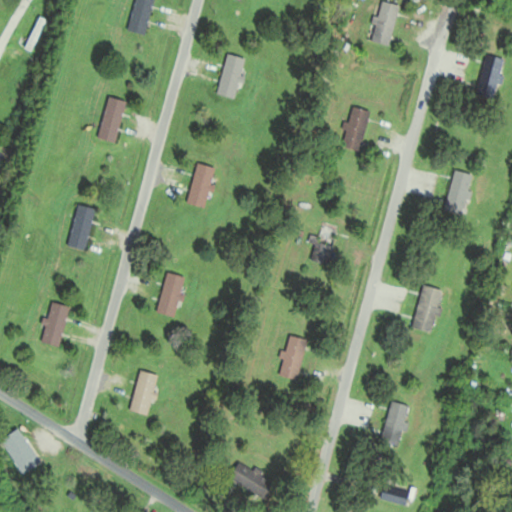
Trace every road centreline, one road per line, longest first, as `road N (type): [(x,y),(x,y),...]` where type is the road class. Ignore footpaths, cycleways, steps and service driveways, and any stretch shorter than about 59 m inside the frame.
road 1 (residential): [(308,511),(448,0)]
road 2 (residential): [(75,440),(196,0)]
road 3 (residential): [(186,511),(0,392)]
